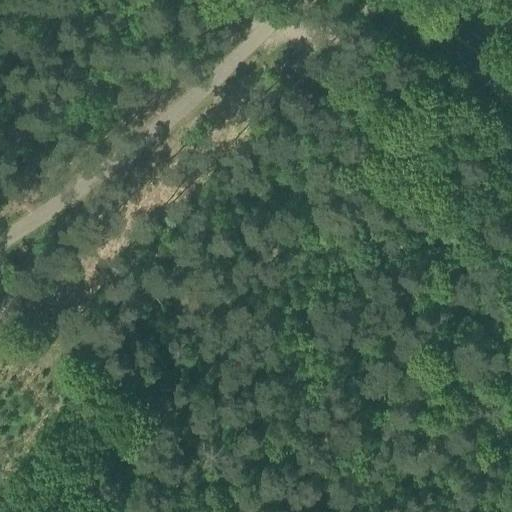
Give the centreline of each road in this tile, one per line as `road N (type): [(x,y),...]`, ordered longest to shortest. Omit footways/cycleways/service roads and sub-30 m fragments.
road 1 (track): [(4,240),(272,500)]
road 2 (track): [(308,0),(330,82),(334,164),(427,337)]
road 3 (track): [(260,511),(427,337)]
